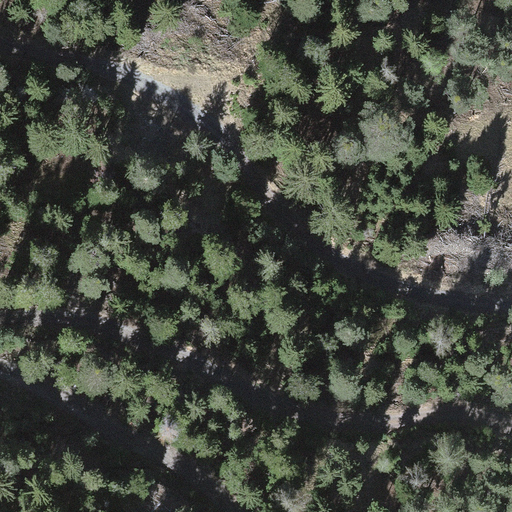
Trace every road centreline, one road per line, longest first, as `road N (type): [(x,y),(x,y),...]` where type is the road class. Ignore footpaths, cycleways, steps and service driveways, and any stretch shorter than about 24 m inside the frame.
road 1 (track): [(0,44),(99,67),(195,114),(334,271),(511,307)]
road 2 (track): [(511,432),(446,413),(405,429),(319,413),(112,323),(0,319)]
road 3 (track): [(0,369),(153,448),(222,511)]
